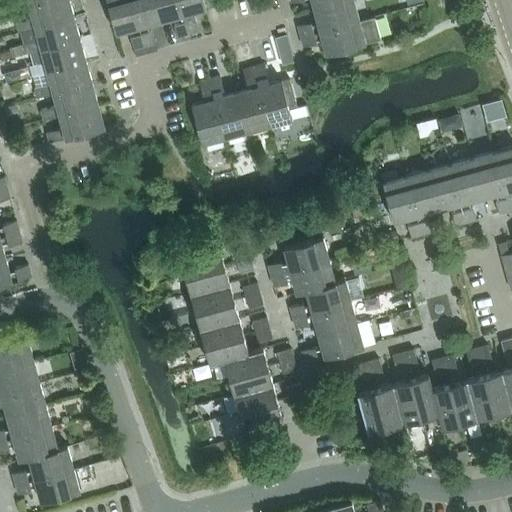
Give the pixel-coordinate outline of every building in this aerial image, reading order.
[(10,0),(13,9),(29,5),(45,0),(10,0)] [(19,31),(35,27),(74,16),(69,0),(45,0),(29,5),(32,17),(16,21),(19,31)] [(106,0),(116,32),(139,26),(131,0),(106,0)] [(155,0),(131,0),(139,26),(161,20),(155,0)] [(179,0),(155,0),(161,20),(183,13),(179,0)] [(203,0),(179,0),(183,13),(184,19),(195,16),(193,10),(206,7),(203,0)] [(311,0),(313,8),(343,0),(311,0)] [(353,0),(343,0),(313,8),(319,30),(359,19),(353,0)] [(35,27),(20,31),(24,43),(22,43),(25,53),(41,49),(80,38),(74,16),(35,27)] [(195,16),(184,19),(188,33),(199,30),(195,16)] [(184,19),(174,22),(178,36),(188,33),(184,19)] [(319,30),(314,32),(316,39),(321,37),(326,53),(365,42),(359,19),(319,30)] [(311,21),(297,25),(300,35),(314,32),(311,21)] [(140,32),(144,45),(155,42),(151,29),(140,32)] [(134,48),(144,45),(140,32),(130,34),(134,48)] [(314,32),(300,35),(303,46),(317,42),(316,39),(314,32)] [(287,33),(275,36),(278,49),(290,46),(287,33)] [(31,75),(47,71),(86,60),(80,38),(41,49),(44,61),(28,65),(31,75)] [(23,53),(21,44),(9,47),(12,56),(23,53)] [(11,57),(9,51),(1,53),(3,59),(11,57)] [(37,97),(53,92),(92,82),(86,60),(47,71),(50,83),(34,87),(37,97)] [(263,62),(253,65),(257,78),(267,75),(263,62)] [(27,65),(8,71),(10,80),(30,74),(27,65)] [(253,65),(242,68),(246,81),(257,78),(253,65)] [(209,77),(212,91),(223,88),(219,74),(209,77)] [(267,75),(257,78),(258,84),(269,123),(292,117),(299,115),(291,85),(284,87),(281,78),(269,81),(267,75)] [(202,93),(212,91),(209,77),(198,80),(202,93)] [(43,119),(59,114),(98,104),(92,82),(53,92),(56,105),(40,109),(43,119)] [(258,84),(236,90),(247,130),(269,123),(258,84)] [(236,90),(214,96),(225,136),(247,130),(236,90)] [(214,96),(191,103),(202,142),(225,136),(214,96)] [(15,104),(3,107),(7,119),(18,115),(15,104)] [(46,131),(49,141),(65,136),(65,137),(104,127),(98,104),(59,114),(62,127),(46,131)] [(441,129),(448,127),(450,122),(448,116),(438,119),(441,129)] [(437,127),(435,117),(429,119),(432,129),(437,127)] [(511,145),(493,151),(504,190),(506,196),(511,194),(511,145)] [(493,151),(471,157),(482,196),(504,190),(493,151)] [(471,157),(449,163),(460,202),(482,196),(471,157)] [(449,163),(427,169),(438,208),(460,202),(449,163)] [(427,169),(405,175),(416,214),(438,208),(427,169)] [(405,175),(382,181),(393,221),(416,214),(405,175)] [(0,199),(10,197),(7,186),(0,188),(0,199)] [(506,196),(495,199),(499,211),(499,212),(509,209),(506,196)] [(365,203),(351,206),(354,222),(368,219),(365,203)] [(472,205),(462,208),(465,221),(476,218),(472,205)] [(451,211),(455,224),(456,224),(465,221),(462,208),(451,211)] [(428,217),(418,220),(421,233),(432,231),(428,217)] [(5,234),(19,230),(16,220),(2,223),(5,234)] [(411,236),(421,233),(418,220),(407,223),(411,236)] [(282,222),(265,227),(269,238),(286,233),(282,222)] [(8,244),(22,241),(19,230),(5,234),(8,244)] [(290,269),(329,258),(323,236),(283,246),(290,269)] [(505,241),(498,243),(501,255),(509,252),(505,241)] [(180,257),(185,275),(224,264),(219,246),(180,257)] [(233,250),(236,261),(250,257),(247,246),(233,250)] [(511,251),(509,252),(501,255),(504,265),(511,262),(511,251)] [(5,257),(0,258),(0,283),(12,280),(5,257)] [(250,257),(236,261),(239,272),(253,268),(250,257)] [(296,292),(306,290),(305,289),(335,281),(335,280),(329,258),(290,269),(296,292)] [(281,260),(268,264),(271,274),(284,271),(281,260)] [(17,279),(31,275),(28,263),(14,267),(17,279)] [(185,275),(190,293),(229,282),(224,264),(185,275)] [(284,271),(271,274),(274,285),(287,281),(284,271)] [(407,272),(397,274),(395,279),(397,286),(410,282),(407,272)] [(344,277),(335,280),(335,281),(305,289),(306,290),(311,311),(351,300),(344,277)] [(243,285),(245,296),(260,292),(257,281),(243,285)] [(190,293),(195,310),(234,299),(229,282),(190,293)] [(260,292),(245,296),(248,307),(263,303),(260,292)] [(195,310),(199,327),(239,316),(234,299),(195,310)] [(317,333),(357,322),(351,300),(311,311),(317,333)] [(303,302),(291,306),(289,306),(292,316),(306,313),(303,302)] [(306,313),(292,316),(295,327),(296,327),(309,323),(306,313)] [(199,327),(204,345),(243,334),(239,316),(199,327)] [(252,320),(255,330),(269,326),(266,316),(252,320)] [(324,356),(363,345),(357,322),(317,333),(324,356)] [(269,326),(255,330),(258,341),(272,337),(269,326)] [(209,363),(224,359),(224,358),(248,351),(243,334),(204,345),(209,363)] [(0,368),(33,359),(27,336),(0,343),(0,368)] [(511,352),(511,340),(511,337),(500,340),(504,354),(511,352)] [(487,343),(476,346),(480,361),(491,358),(487,343)] [(315,346),(302,349),(301,349),(305,361),(318,358),(315,346)] [(480,361),(476,346),(466,349),(470,364),(480,361)] [(224,358),(224,359),(228,376),(268,365),(263,347),(248,351),(224,358)] [(276,351),(279,362),(294,358),(291,347),(276,351)] [(413,348),(402,351),(406,365),(417,362),(413,348)] [(406,365),(402,351),(392,354),(396,368),(406,365)] [(452,353),(442,356),(445,370),(456,367),(452,353)] [(445,370),(442,356),(431,359),(435,373),(445,370)] [(382,372),(378,358),(378,357),(368,360),(372,375),(382,372)] [(294,358),(279,362),(282,373),(296,369),(294,358)] [(33,359),(0,368),(0,391),(0,392),(39,381),(33,359)] [(357,363),(357,364),(361,378),(372,375),(368,360),(357,363)] [(228,376),(233,393),(273,382),(268,365),(228,376)] [(511,365),(501,369),(511,408),(511,365)] [(501,369),(484,374),(494,413),(511,408),(501,369)] [(428,373),(410,378),(420,417),(437,413),(438,413),(431,388),(432,388),(428,373)] [(484,374),(466,378),(477,418),(494,413),(484,374)] [(410,378),(392,383),(403,422),(420,417),(410,378)] [(466,378),(449,383),(460,422),(477,418),(466,378)] [(46,403),(39,381),(0,392),(6,414),(46,403)] [(233,393),(238,410),(277,400),(273,382),(233,393)] [(286,386),(289,396),(303,392),(300,382),(286,386)] [(392,383),(375,388),(386,427),(403,422),(392,383)] [(449,383),(432,388),(431,388),(438,413),(437,413),(441,427),(460,422),(449,383)] [(367,432),(386,427),(375,388),(357,393),(367,432)] [(303,392),(289,396),(292,407),(306,403),(303,392)] [(277,400),(238,410),(243,429),(282,418),(277,400)] [(6,414),(12,436),(52,425),(46,403),(6,414)] [(52,425),(12,436),(18,459),(28,456),(28,455),(58,447),(57,447),(52,425)] [(0,450),(9,448),(6,438),(0,439),(0,450)] [(28,455),(28,456),(34,478),(73,467),(67,444),(57,447),(58,447),(28,455)] [(73,467),(34,478),(40,501),(80,490),(73,467)] [(15,483),(28,479),(25,469),(12,472),(15,483)] [(31,490),(28,479),(15,483),(18,493),(19,493),(31,490)] [(312,510),(312,511),(354,511),(351,499),(312,510)] [(380,499),(377,500),(366,503),(368,511),(376,511),(383,510),(380,499)]
